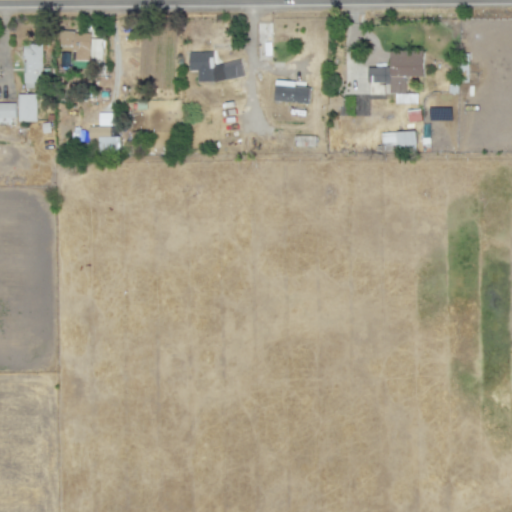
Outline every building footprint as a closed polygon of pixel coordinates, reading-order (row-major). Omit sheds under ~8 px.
[(257,21),(274,21),(275,44),(258,45),(257,21)] [(58,44),(60,27),(76,28),(75,31),(93,32),(91,64),(75,62),(75,51),(73,51),(73,44),(58,44)] [(30,43),(43,43),(45,83),(24,82),(24,46),(31,46),(30,43)] [(390,49),(424,49),(425,76),(406,76),(407,93),(392,93),(391,83),(386,83),(386,82),(369,82),(369,67),(386,67),(386,66),(391,66),(390,49)] [(190,70),(189,52),(214,51),(215,64),(224,61),(225,63),(241,58),(248,76),(216,83),(197,82),(198,70),(190,70)] [(273,100),(276,78),(296,80),(296,85),(314,86),(312,105),(273,100)] [(19,112),(19,94),(37,93),(38,121),(26,120),(26,112),(19,112)] [(0,102),(17,102),(18,118),(12,118),(12,123),(0,122),(0,102)] [(118,152),(119,136),(109,136),(109,127),(87,127),(87,138),(97,138),(97,151),(118,152)] [(381,132),(381,149),(415,148),(414,131),(381,132)]
